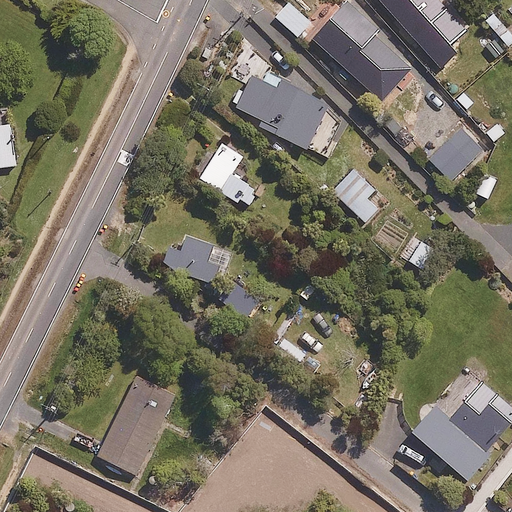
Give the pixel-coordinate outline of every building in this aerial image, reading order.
[(456,7),(449,0),(434,0),(414,17),(427,32),(456,7)] [(313,23),(291,3),(278,17),(300,37),(313,23)] [(316,40),(355,73),(364,62),(377,47),(372,43),(382,32),(348,3),(316,40)] [(511,44),(511,32),(494,13),(486,20),(510,46),(511,44)] [(326,100),(259,68),(240,108),(264,120),(261,126),(329,158),(349,118),(323,106),(326,100)] [(451,77),(443,85),(468,111),(476,103),(451,77)] [(0,168),(18,166),(12,125),(0,126),(0,168)] [(484,151),(463,129),(431,159),(452,181),(484,151)] [(201,178),(239,205),(243,199),(250,205),(260,192),(234,173),(246,157),(226,143),(201,178)] [(511,155),(511,149),(498,144),(492,160),(508,166),(511,155)] [(376,190),(355,170),(334,191),(367,222),(379,209),(368,199),(376,190)] [(231,251),(189,235),(182,252),(171,248),(164,266),(218,286),(231,251)] [(427,239),(409,262),(424,273),(442,249),(427,239)] [(239,289),(226,302),(242,318),(255,304),(239,289)] [(511,423),(511,407),(473,374),(439,414),(436,410),(416,433),(471,480),(493,455),(489,451),(511,423)] [(182,396),(141,379),(106,462),(147,480),(182,396)]
